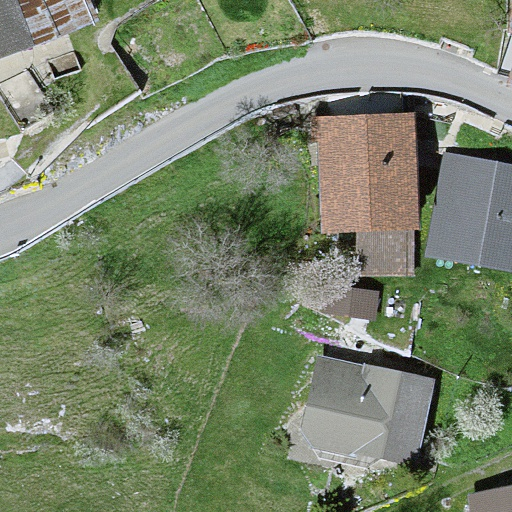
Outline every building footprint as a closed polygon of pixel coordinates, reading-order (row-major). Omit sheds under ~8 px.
[(0,0),(0,65),(44,53),(28,0),(0,0)] [(402,120),(308,120),(307,244),(402,244),(402,120)] [(511,167),(463,162),(457,214),(423,211),(417,269),(511,279),(511,167)] [(432,386),(311,355),(286,452),(407,483),(432,386)] [(511,511),(511,487),(456,497),(458,511),(511,511)]
